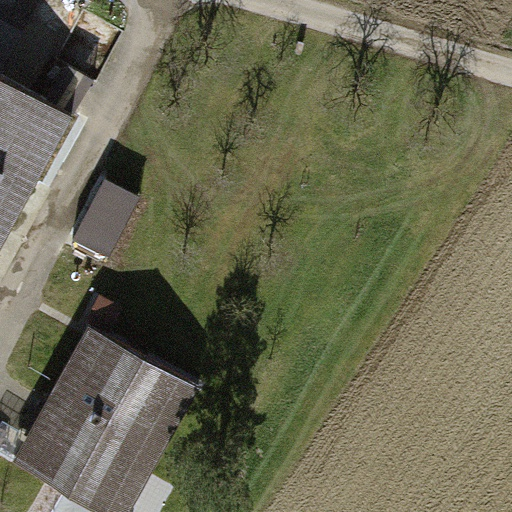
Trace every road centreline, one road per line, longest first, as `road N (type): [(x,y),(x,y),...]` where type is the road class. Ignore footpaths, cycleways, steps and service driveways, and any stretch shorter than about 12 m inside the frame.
road 1 (track): [(0,317),(182,0)]
road 2 (track): [(226,0),(511,78)]
